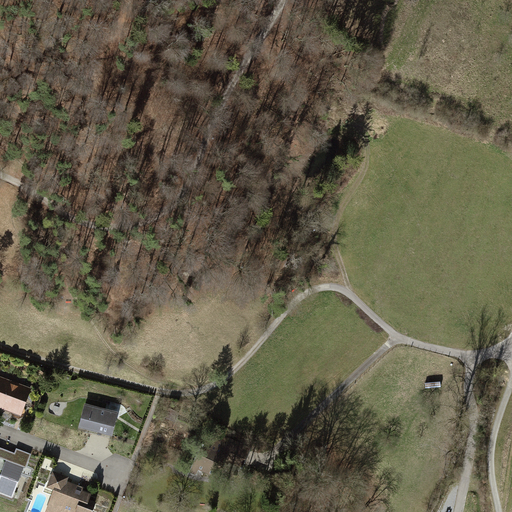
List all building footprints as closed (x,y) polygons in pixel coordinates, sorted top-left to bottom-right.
[(0,407),(23,416),(32,389),(0,377),(0,407)] [(116,410),(83,401),(77,425),(109,434),(116,410)] [(210,446),(197,440),(185,468),(204,476),(211,458),(222,463),(225,455),(243,463),(251,447),(228,437),(225,443),(214,438),(210,446)] [(0,471),(0,472),(0,492),(10,497),(21,467),(23,468),(29,453),(14,447),(12,452),(0,447),(0,471)] [(50,486),(40,511),(91,511),(95,504),(85,500),(88,491),(80,488),(81,486),(64,480),(66,475),(50,469),(45,484),(50,486)]
